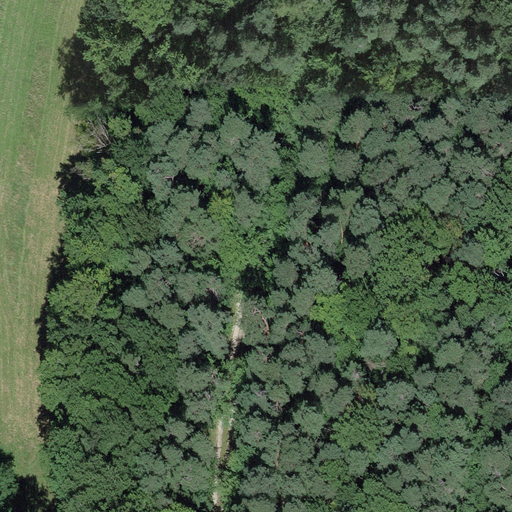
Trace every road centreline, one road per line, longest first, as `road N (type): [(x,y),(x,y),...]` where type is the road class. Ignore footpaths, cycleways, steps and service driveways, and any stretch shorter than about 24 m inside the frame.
road 1 (track): [(325,0),(245,284),(215,511)]
road 2 (track): [(288,511),(343,395),(383,337),(474,259),(511,247)]
road 3 (track): [(467,511),(477,410),(511,352)]
